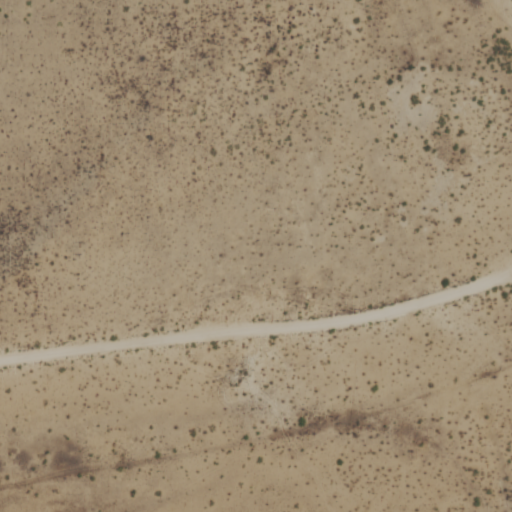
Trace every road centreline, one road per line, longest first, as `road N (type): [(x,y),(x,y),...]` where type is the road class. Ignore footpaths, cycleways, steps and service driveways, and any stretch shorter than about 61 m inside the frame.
road 1 (residential): [(0,360),(332,324),(511,272)]
road 2 (residential): [(511,279),(0,319)]
